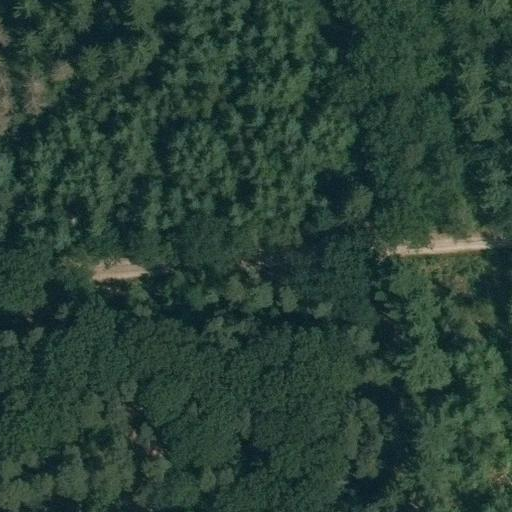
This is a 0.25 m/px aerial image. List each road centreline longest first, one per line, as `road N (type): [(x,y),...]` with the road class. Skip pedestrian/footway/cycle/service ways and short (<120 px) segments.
road 1 (track): [(511,231),(0,270)]
road 2 (track): [(404,511),(377,241)]
